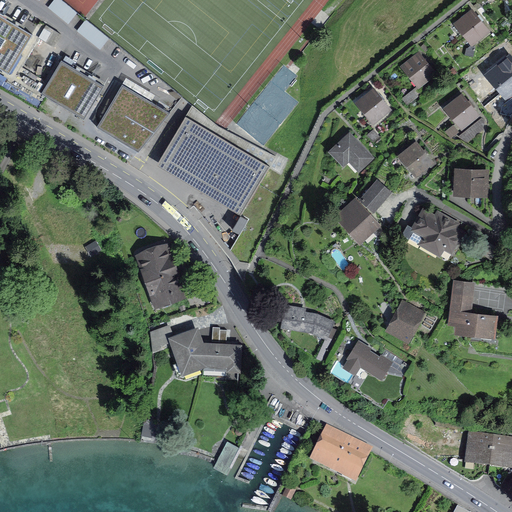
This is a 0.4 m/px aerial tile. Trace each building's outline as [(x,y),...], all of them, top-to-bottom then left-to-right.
[(77,14),(59,0),(53,0),(47,8),(68,25),(77,14)] [(472,47),(490,31),(472,9),(452,25),(470,46),(466,49),(464,55),(473,57),(475,49),(473,49),(474,47),(472,47)] [(0,46),(12,26),(0,19),(0,46)] [(87,22),(85,20),(76,32),(99,50),(108,39),(87,22)] [(30,37),(12,26),(0,46),(0,72),(11,79),(8,83),(33,98),(44,81),(21,67),(37,40),(46,25),(39,21),(30,37)] [(61,34),(46,25),(37,40),(52,49),(61,34)] [(435,72),(418,51),(399,67),(418,90),(430,80),(435,72)] [(504,101),(511,93),(511,60),(509,57),(506,60),(501,54),(483,68),(499,88),(495,91),(504,101)] [(40,97),(57,107),(80,69),(72,64),(73,62),(65,56),(60,63),(56,60),(44,81),(33,98),(38,100),(40,97)] [(57,107),(70,114),(92,76),(80,69),(57,107)] [(102,87),(101,87),(103,83),(92,76),(70,114),(82,121),(102,87)] [(136,152),(169,114),(150,104),(155,96),(124,78),(95,129),(136,152)] [(373,126),(391,110),(372,89),(354,105),(373,126)] [(461,132),(480,116),(461,93),(442,110),(461,132)] [(214,124),(192,106),(156,166),(239,216),(274,156),(214,124)] [(482,125),(485,122),(481,117),(461,134),(468,142),(485,129),(482,125)] [(451,139),(459,132),(452,125),(444,132),(451,139)] [(372,143),(380,136),(373,129),(365,136),(372,143)] [(374,157),(348,132),(328,153),(343,167),(348,162),(359,173),(374,157)] [(412,182),(433,163),(414,142),(395,159),(407,172),(404,174),(412,182)] [(488,198),(488,170),(453,169),(452,197),(488,198)] [(358,202),(372,217),(392,192),(376,180),(358,202)] [(358,202),(354,198),(332,219),(359,247),(381,226),(372,217),(358,202)] [(436,210),(433,215),(421,208),(410,228),(406,225),(400,236),(440,257),(443,251),(451,255),(464,231),(457,228),(460,223),(436,210)] [(246,222),(238,218),(230,232),(237,237),(246,222)] [(487,258),(494,246),(479,237),(471,249),(487,258)] [(133,255),(153,310),(186,299),(166,243),(133,255)] [(494,341),(497,316),(470,313),(474,283),(451,281),(446,327),(453,328),(452,336),(494,341)] [(409,345),(426,311),(400,298),(383,333),(409,345)] [(335,321),(317,314),(305,312),(306,309),(283,306),(283,308),(274,307),(272,321),(281,323),(280,329),(309,333),(323,339),(315,358),(324,362),(338,329),(332,327),(335,321)] [(166,340),(173,337),(168,325),(146,334),(154,354),(169,348),(166,340)] [(241,345),(228,345),(228,330),(220,330),(220,327),(213,327),(213,342),(219,342),(219,345),(203,344),(203,368),(203,372),(226,373),(226,380),(237,380),(237,375),(241,375),(241,345)] [(176,377),(180,376),(181,377),(203,368),(203,344),(197,328),(173,337),(166,340),(169,348),(176,365),(172,366),(176,377)] [(346,360),(347,361),(342,368),(354,376),(359,368),(381,381),(389,366),(403,374),(409,364),(390,353),(387,358),(380,354),(379,356),(370,351),(371,349),(357,340),(346,360)] [(152,439),(154,424),(143,425),(140,437),(152,439)] [(355,486),(372,450),(323,427),(306,463),(355,486)] [(489,469),(492,436),(466,434),(463,467),(489,469)] [(511,438),(492,436),(489,469),(511,471),(511,438)] [(214,467),(226,473),(233,460),(240,448),(228,442),(217,462),(214,467)] [(511,476),(509,482),(505,480),(500,489),(504,495),(511,498),(511,496),(511,476)] [(291,497),(294,491),(288,488),(285,494),(284,496),(290,499),(291,497)]
